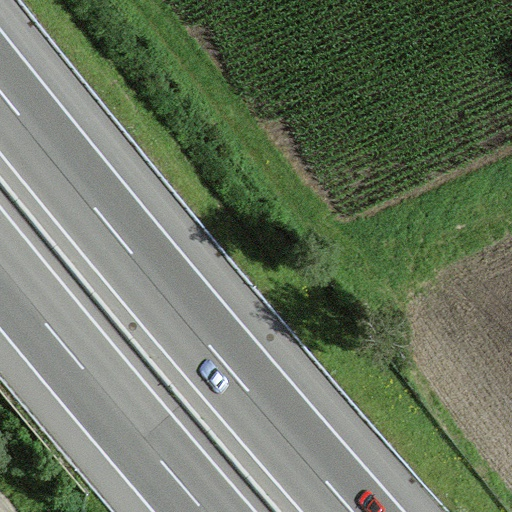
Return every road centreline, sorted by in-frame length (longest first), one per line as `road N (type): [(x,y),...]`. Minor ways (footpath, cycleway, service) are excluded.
road 1 (motorway): [(350,511),(0,91)]
road 2 (motorway): [(0,271),(200,511)]
road 3 (track): [(313,240),(133,0)]
